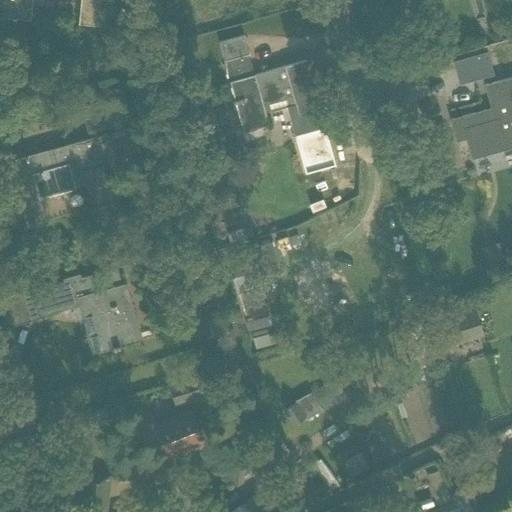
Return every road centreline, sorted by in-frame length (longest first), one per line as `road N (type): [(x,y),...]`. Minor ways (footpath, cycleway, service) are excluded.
road 1 (residential): [(315,511),(511,410)]
road 2 (residential): [(360,89),(352,142),(389,160),(408,152),(416,119),(402,99),(376,87)]
